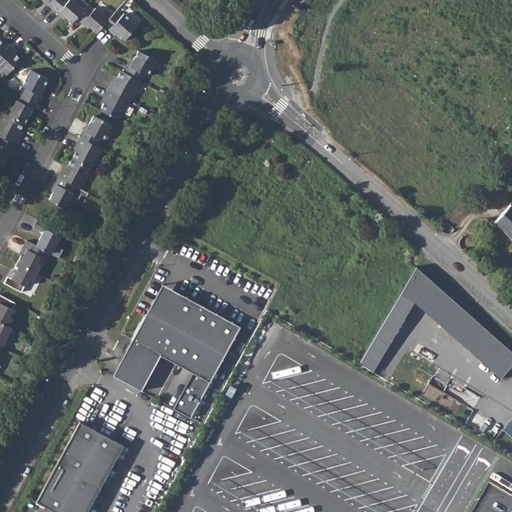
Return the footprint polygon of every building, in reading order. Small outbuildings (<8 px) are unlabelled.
[(45,3),(51,8),(58,0),(45,0),(47,1),(45,3)] [(58,0),(51,8),(57,14),(59,12),(71,23),(76,18),(83,9),(72,0),(58,0)] [(83,9),(76,18),(82,24),(83,22),(96,33),(103,25),(108,19),(95,8),(93,9),(88,4),(83,9)] [(108,19),(103,25),(109,30),(111,29),(124,40),(137,25),(123,13),(121,16),(115,11),(108,19)] [(12,47),(6,41),(4,44),(0,48),(0,69),(6,75),(20,59),(15,54),(10,50),(12,47)] [(128,65),(124,72),(140,81),(144,74),(147,76),(156,60),(138,51),(130,66),(128,65)] [(25,87),(21,94),(38,103),(42,96),(40,94),(47,80),(31,71),(23,86),(25,87)] [(111,81),(107,89),(130,100),(140,81),(124,72),(121,71),(117,78),(114,83),(111,81)] [(103,103),(100,110),(119,120),(130,100),(107,89),(104,96),(106,98),(103,103)] [(34,110),(38,103),(21,94),(18,101),(16,100),(8,115),(23,123),(24,124),(32,109),(34,110)] [(0,136),(16,145),(19,137),(17,136),(20,130),(23,123),(8,115),(4,113),(0,110),(0,136)] [(83,130),(79,137),(95,146),(99,139),(102,141),(111,125),(93,115),(85,131),(83,130)] [(12,152),(16,145),(0,136),(0,165),(1,166),(10,151),(12,152)] [(78,146),(71,158),(91,168),(101,149),(95,146),(79,137),(75,144),(78,146)] [(62,169),(58,177),(74,185),(80,188),(91,168),(71,158),(65,171),(62,169)] [(56,185),(48,200),(64,209),(73,193),(71,192),(74,185),(58,177),(54,184),(56,185)] [(511,238),(511,205),(510,204),(494,221),(511,238)] [(60,232),(37,219),(33,227),(43,232),(36,245),(43,249),(49,253),(53,245),(55,246),(60,236),(59,235),(60,232)] [(36,245),(26,240),(22,247),(26,249),(23,256),(21,254),(17,262),(36,273),(40,264),(36,262),(43,249),(36,245)] [(32,281),(36,273),(17,262),(12,270),(14,272),(11,278),(7,276),(3,283),(21,292),(28,279),(32,281)] [(440,326),(501,378),(511,364),(511,350),(459,304),(416,266),(401,290),(416,299),(443,322),(440,326)] [(239,327),(161,285),(112,374),(140,389),(159,355),(191,373),(173,407),(190,416),(239,327)] [(413,303),(440,326),(443,322),(416,299),(401,290),(362,358),(376,366),(413,303)] [(8,316),(15,302),(0,294),(0,321),(7,326),(11,318),(8,316)] [(0,344),(0,345),(0,344),(2,345),(7,335),(5,335),(9,327),(7,326),(0,321),(0,344)] [(359,363),(373,371),(376,366),(362,358),(359,363)] [(84,511),(121,444),(78,421),(36,500),(58,511),(84,511)]
